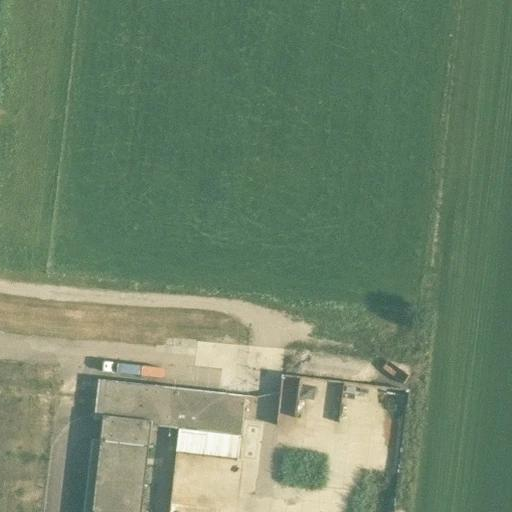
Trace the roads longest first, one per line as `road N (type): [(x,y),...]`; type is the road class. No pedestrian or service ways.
road 1 (track): [(400,511),(415,375),(386,372),(370,351),(270,320)]
road 2 (unclassified): [(0,345),(263,372)]
